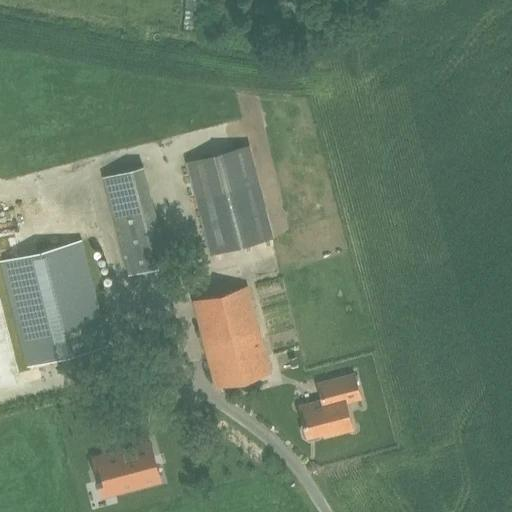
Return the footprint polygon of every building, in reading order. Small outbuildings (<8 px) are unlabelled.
[(273,236),(259,183),(248,143),(188,159),(213,253),(273,236)] [(28,365),(108,345),(81,240),(2,260),(28,365)] [(217,385),(272,371),(249,285),(194,300),(217,385)] [(302,405),(306,421),(304,426),(306,436),(311,439),(321,436),(324,431),(336,428),(337,432),(354,427),(347,400),(362,396),(356,373),(320,382),(325,399),(302,405)] [(97,482),(99,481),(111,478),(114,492),(160,479),(150,443),(135,446),(123,450),(93,458),(98,476),(95,477),(97,482)]
